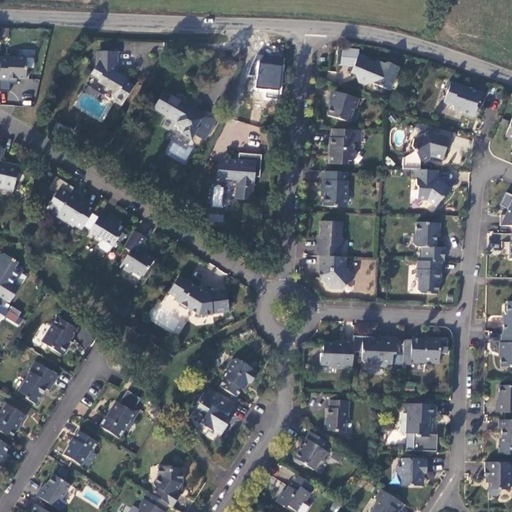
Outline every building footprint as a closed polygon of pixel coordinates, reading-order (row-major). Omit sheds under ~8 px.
[(124,82),(125,80),(117,75),(117,53),(99,53),(99,58),(95,58),(95,66),(91,75),(99,79),(97,83),(105,87),(103,90),(114,96),(112,100),(121,106),(132,87),(124,82)] [(1,57),(1,62),(0,81),(11,81),(11,78),(27,79),(28,58),(1,57)] [(364,86),(368,84),(387,92),(397,69),(386,64),(385,66),(375,62),(373,65),(356,58),(349,74),(354,76),(357,84),(364,86)] [(481,94),(447,83),(445,90),(446,93),(442,104),(451,107),(452,112),(473,118),(476,109),(474,108),(476,103),(478,104),(481,94)] [(352,109),(354,110),(357,100),(330,92),(327,101),(331,102),(326,117),(348,123),(352,109)] [(196,106),(188,101),(186,104),(178,99),(177,101),(163,93),(154,109),(176,122),(174,126),(178,128),(177,130),(192,139),(194,135),(200,138),(203,132),(208,135),(217,119),(204,112),(203,114),(195,109),(196,106)] [(72,131),(56,123),(52,131),(68,139),(72,131)] [(444,150),(447,151),(451,137),(427,130),(426,133),(412,141),(411,148),(419,163),(421,164),(428,160),(428,157),(441,161),(444,150)] [(350,143),(356,143),(357,132),(330,131),(329,139),(328,139),(327,149),(329,149),(328,166),(339,166),(343,162),(350,163),(352,160),(353,152),(350,149),(350,143)] [(0,164),(0,160),(3,149),(0,148),(0,186),(15,189),(19,169),(0,164)] [(246,161),(240,161),(215,158),(213,178),(234,180),(233,199),(252,200),(254,177),(260,177),(262,155),(247,154),(246,161)] [(346,183),(345,183),(345,174),(323,173),(323,182),(321,182),(320,192),(323,192),(322,208),(335,208),(336,207),(344,207),(346,183)] [(435,181),(415,180),(415,187),(417,189),(416,201),(427,201),(434,208),(440,199),(443,199),(449,192),(435,181)] [(95,210),(87,206),(87,203),(87,201),(86,200),(86,199),(85,198),(83,198),(82,197),(81,197),(80,197),(78,197),(77,197),(75,198),(70,195),(58,214),(66,219),(68,223),(74,227),(75,224),(83,229),(95,210)] [(498,227),(511,227),(511,200),(503,216),(498,216),(498,227)] [(208,213),(208,221),(223,222),(223,214),(208,213)] [(119,221),(110,215),(107,219),(101,215),(90,232),(97,236),(96,238),(101,241),(104,240),(114,246),(125,228),(120,225),(119,221)] [(318,247),(315,247),(315,257),(321,258),(339,259),(340,248),(343,247),(343,241),(340,239),(341,224),(319,223),(318,247)] [(421,248),(421,262),(440,263),(442,263),(443,249),(435,249),(435,238),(438,238),(439,225),(414,223),(414,235),(412,235),(412,245),(415,248),(421,248)] [(126,244),(132,249),(121,266),(131,272),(135,272),(144,277),(155,259),(140,250),(148,238),(135,230),(126,244)] [(0,295),(5,298),(8,294),(10,293),(12,291),(18,281),(17,280),(22,272),(16,268),(19,262),(15,260),(14,256),(11,257),(5,254),(1,254),(0,256),(0,295)] [(353,280),(343,269),(344,259),(339,259),(321,258),(320,273),(324,273),(323,280),(334,292),(341,293),(353,280)] [(439,281),(440,263),(421,262),(416,262),(415,279),(417,281),(417,292),(419,295),(436,296),(437,281),(439,281)] [(210,292),(204,293),(198,290),(199,288),(180,276),(169,293),(179,299),(178,302),(180,303),(180,306),(186,310),(190,309),(200,315),(202,315),(203,316),(214,315),(213,312),(218,311),(218,313),(230,311),(227,289),(210,292),(210,291),(210,292)] [(16,294),(12,291),(10,293),(8,294),(5,298),(7,300),(11,302),(16,294)] [(502,321),(502,335),(511,335),(511,302),(505,303),(505,305),(503,307),(503,313),(505,315),(505,322),(502,321)] [(16,324),(23,313),(11,306),(4,318),(16,324)] [(58,317),(42,342),(62,355),(65,353),(68,349),(68,345),(77,329),(58,317)] [(133,318),(127,327),(136,332),(142,323),(133,318)] [(499,368),(511,368),(511,335),(502,335),(499,335),(499,344),(500,344),(499,353),(499,368)] [(391,356),(394,356),(395,339),(379,339),(379,344),(373,343),(372,342),(362,342),(360,361),(363,364),(369,364),(371,367),(388,368),(391,365),(391,356)] [(430,340),(430,341),(410,340),(410,341),(402,341),(401,366),(409,366),(410,362),(438,364),(439,340),(430,340)] [(331,369),(351,370),(352,344),(342,343),(342,345),(322,344),(322,353),(319,355),(319,366),(329,366),(331,369)] [(226,376),(219,388),(235,398),(240,390),(244,384),(247,385),(250,384),(256,376),(255,373),(236,360),(231,361),(225,371),(226,376)] [(59,376),(36,361),(29,371),(33,374),(30,379),(26,380),(19,392),(27,397),(26,398),(36,405),(47,389),(50,391),(59,376)] [(125,366),(118,361),(115,365),(122,370),(125,366)] [(511,386),(498,387),(498,403),(495,403),(495,413),(511,413),(511,386)] [(206,389),(203,394),(214,401),(217,396),(206,389)] [(225,417),(226,418),(233,406),(217,396),(214,401),(203,394),(197,404),(198,405),(192,416),(201,422),(199,425),(211,433),(212,431),(220,436),(226,426),(221,423),(225,417)] [(344,422),(347,420),(347,402),(328,402),(327,410),(326,409),(325,425),(323,425),(323,432),(344,433),(344,422)] [(106,418),(100,427),(119,440),(125,430),(131,421),(133,423),(140,411),(130,405),(127,409),(120,404),(116,411),(111,412),(107,418),(106,418)] [(25,415),(8,405),(0,417),(0,430),(13,439),(18,430),(17,429),(25,415)] [(402,410),(406,414),(406,435),(412,435),(412,452),(436,453),(436,436),(429,436),(430,424),(427,424),(427,417),(434,418),(434,406),(402,405),(402,410)] [(511,421),(498,421),(498,429),(500,430),(500,443),(498,443),(498,453),(500,456),(511,455),(511,421)] [(98,444),(80,431),(65,455),(81,466),(90,451),(93,452),(98,444)] [(322,450),(326,444),(308,433),(304,440),(305,440),(297,452),(296,451),(292,458),(292,462),(299,466),(302,465),(312,471),(318,462),(321,462),(326,453),(322,451),(322,450)] [(7,456),(7,454),(6,454),(11,447),(0,439),(0,466),(1,466),(2,465),(3,465),(4,464),(5,463),(6,462),(7,461),(7,460),(7,458),(7,457),(7,456)] [(419,487),(419,481),(423,481),(423,475),(426,475),(426,460),(401,459),(401,468),(394,474),(400,480),(400,487),(415,487),(419,487)] [(509,467),(509,463),(484,463),(483,478),(487,478),(487,497),(495,497),(499,493),(499,491),(508,491),(508,479),(511,476),(511,467),(509,467)] [(155,489),(151,496),(167,506),(172,509),(180,496),(174,493),(179,486),(182,486),(182,472),(170,471),(170,469),(158,468),(157,478),(153,484),(154,487),(155,489)] [(37,496),(61,511),(62,511),(68,504),(62,500),(72,487),(54,475),(45,489),(42,488),(37,496)] [(308,494),(313,487),(295,476),(287,488),(288,489),(285,494),(282,492),(275,503),(283,508),(287,508),(293,511),(295,511),(301,503),(305,503),(309,495),(308,494)] [(396,511),(401,504),(399,503),(380,490),(374,500),(377,502),(370,511),(396,511)] [(163,511),(167,506),(151,496),(149,495),(145,502),(143,501),(139,507),(140,511),(138,511),(163,511)] [(47,511),(35,503),(28,511),(47,511)]
